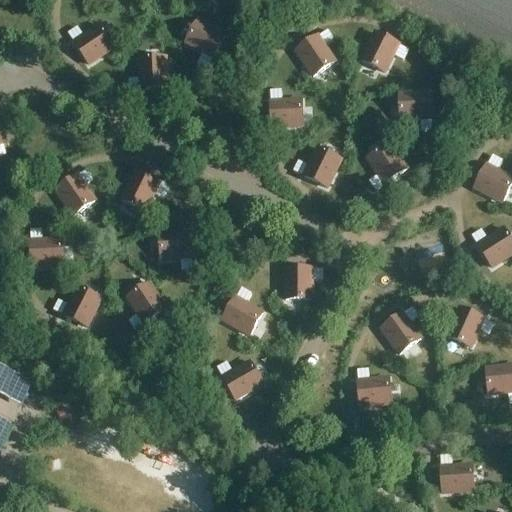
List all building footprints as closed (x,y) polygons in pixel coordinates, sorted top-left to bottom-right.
[(213,59),(225,36),(198,22),(186,45),(213,59)] [(88,66),(114,49),(100,27),(74,45),(88,66)] [(73,44),(83,37),(78,30),(69,37),(73,44)] [(326,48),(333,43),(326,32),(319,37),(326,48)] [(384,74),(398,47),(375,35),(361,63),(384,74)] [(313,79),(335,64),(317,38),(296,53),(313,79)] [(403,63),(408,52),(400,47),(394,59),(403,63)] [(208,69),(212,61),(202,55),(198,64),(208,69)] [(141,92),(167,91),(165,60),(139,61),(141,92)] [(129,92),(140,92),(139,81),(128,82),(129,92)] [(400,122),(431,120),(430,94),(399,96),(400,122)] [(270,103),(282,102),(282,95),(269,95),(270,103)] [(272,130),(303,128),(301,102),(270,104),(272,130)] [(420,134),(432,133),(431,123),(420,124),(420,134)] [(385,186),(406,171),(389,146),(368,160),(385,186)] [(327,190),(341,162),(317,150),(303,178),(327,190)] [(498,172),(502,164),(491,159),(487,166),(498,172)] [(302,177),(307,168),(298,163),(293,173),(302,177)] [(502,205),(511,185),(511,180),(487,167),(474,190),(502,205)] [(86,188),(93,183),(86,172),(78,177),(86,188)] [(144,213),(158,186),(135,174),(121,202),(144,213)] [(73,218),(95,203),(77,178),(55,192),(73,218)] [(373,194),(382,188),(377,180),(368,186),(373,194)] [(162,204),(168,191),(160,187),(153,200),(162,204)] [(492,270),(511,256),(511,243),(504,231),(478,248),(492,270)] [(477,247),(486,241),(481,233),(472,239),(477,247)] [(30,242),(43,242),(43,234),(30,234),(30,242)] [(161,262),(192,260),(190,234),(159,236),(161,262)] [(32,269),(63,268),(61,242),(30,243),(32,269)] [(180,272),(192,271),(192,261),(179,262),(180,272)] [(285,302),(311,302),(311,271),(285,271),(285,302)] [(322,284),(322,271),(313,271),(313,284),(322,284)] [(144,326),(166,311),(149,285),(127,300),(144,326)] [(87,329),(101,301),(77,290),(63,317),(87,329)] [(247,306),(252,298),(240,292),(236,299),(247,306)] [(249,338),(262,315),(235,300),(222,322),(249,338)] [(62,317),(67,307),(58,303),(53,312),(62,317)] [(411,326),(418,321),(410,310),(403,315),(411,326)] [(470,349),(483,321),(459,310),(447,339),(470,349)] [(399,356),(420,341),(402,316),(381,331),(399,356)] [(133,333),(142,327),(137,319),(128,325),(133,333)] [(488,338),(494,326),(484,322),(479,334),(488,338)] [(236,402),(263,387),(249,364),(223,380),(236,402)] [(222,379),(232,373),(227,365),(217,371),(222,379)] [(488,397),(511,394),(511,367),(486,371),(488,397)] [(357,383),(371,381),(370,372),(357,374),(357,383)] [(454,390),(486,389),(485,375),(453,376),(454,390)] [(360,409),(391,406),(388,380),(358,384),(360,409)] [(471,398),(472,406),(485,405),(484,390),(457,392),(458,399),(471,398)] [(440,469),(453,468),(452,459),(440,460),(440,469)] [(442,496),(473,493),(472,467),(441,469),(442,496)]
